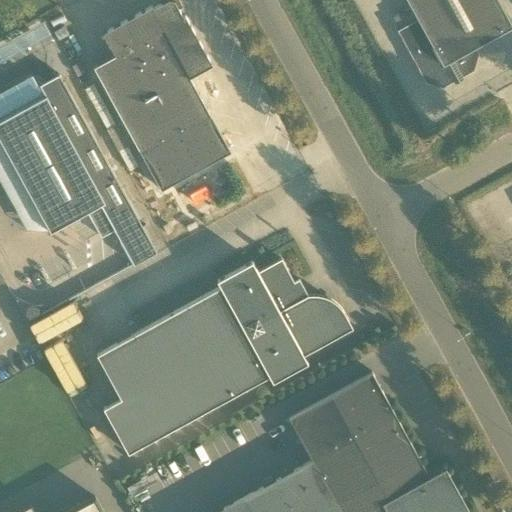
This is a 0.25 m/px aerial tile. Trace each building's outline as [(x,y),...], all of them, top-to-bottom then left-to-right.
[(153,7),(152,6),(103,33),(115,55),(93,67),(141,154),(211,116),(190,77),(212,64),(185,15),(183,16),(178,7),(178,8),(174,1),(171,0),(167,0),(162,3),(161,2),(153,7)] [(397,30),(426,83),(442,88),(474,70),(478,54),(475,47),(511,26),(511,24),(498,0),(407,0),(411,7),(418,19),(400,29),(397,30)] [(411,7),(393,16),(400,29),(418,19),(411,7)] [(0,139),(51,232),(83,214),(97,240),(110,233),(129,268),(152,255),(54,77),(35,88),(40,98),(0,120),(0,139)] [(205,186),(189,195),(195,203),(210,195),(205,186)] [(258,272),(252,261),(217,280),(220,286),(96,354),(121,398),(103,407),(128,453),(271,375),(268,370),(300,352),(303,356),(353,329),(344,314),(338,305),(329,299),(319,295),(308,295),(299,279),(294,282),(281,259),(258,272)] [(0,354),(0,378),(43,359),(33,339),(0,354)] [(445,467),(429,476),(372,372),(289,418),(311,460),(341,511),(467,511),(469,511),(445,467)] [(278,478),(296,511),(341,511),(311,460),(278,478)] [(476,470),(484,485),(493,480),(485,466),(476,470)] [(243,497),(250,511),(296,511),(278,478),(243,497)] [(140,479),(127,487),(131,495),(145,488),(140,479)] [(102,511),(94,497),(66,511),(102,511)] [(250,511),(243,497),(216,511),(250,511)]
